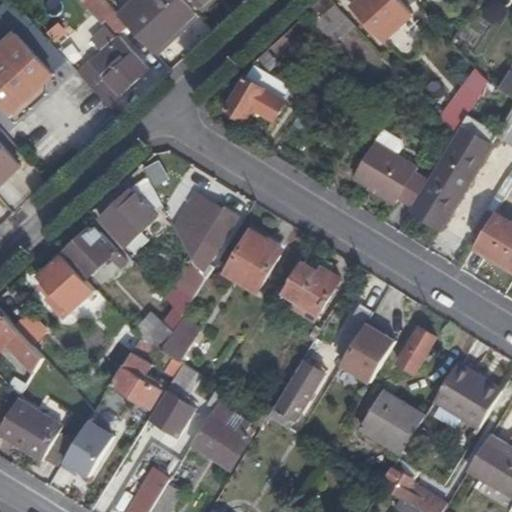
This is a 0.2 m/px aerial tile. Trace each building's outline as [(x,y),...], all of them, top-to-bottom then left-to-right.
[(82,0),(116,36),(117,35),(129,24),(124,18),(107,0),(82,0)] [(129,24),(139,34),(142,32),(157,48),(195,10),(185,0),(143,0),(124,18),(129,24)] [(331,0),(319,0),(306,12),(321,27),(341,10),(331,0)] [(412,14),(399,0),(348,0),(348,1),(382,40),(412,14)] [(399,0),(412,14),(420,7),(413,0),(399,0)] [(0,96),(12,111),(54,73),(16,32),(0,47),(0,96)] [(147,68),(117,35),(116,36),(78,72),(108,105),(147,68)] [(253,64),(245,76),(284,100),(292,88),(253,64)] [(455,135),(461,127),(488,81),(478,70),(441,119),(455,135)] [(511,72),(501,88),(511,94),(511,72)] [(284,100),(245,76),(226,107),(246,118),(253,106),(274,119),(284,101),(284,100)] [(455,135),(410,209),(441,228),(491,146),(461,127),(455,135)] [(377,139),(354,176),(398,203),(420,165),(377,139)] [(0,181),(20,163),(0,141),(0,181)] [(157,187),(172,179),(161,159),(146,167),(157,187)] [(163,205),(146,176),(131,188),(100,217),(127,245),(157,218),(154,214),(163,205)] [(205,280),(213,267),(208,264),(233,224),(219,216),(223,210),(196,193),(194,196),(193,197),(179,219),(192,228),(187,235),(204,246),(202,251),(199,248),(193,258),(199,268),(205,280)] [(462,237),(476,246),(477,245),(493,218),(479,211),(462,237)] [(477,245),(511,265),(511,221),(497,212),(493,218),(477,245)] [(62,251),(85,276),(108,255),(119,266),(126,260),(93,223),(62,251)] [(285,248),(252,229),(227,271),(260,290),(285,248)] [(71,310),(96,287),(85,276),(62,251),(37,274),(52,290),(57,296),(71,310)] [(326,269),(323,274),(304,263),(283,297),(318,319),(341,278),(326,269)] [(183,316),(205,280),(199,268),(174,306),(182,315),(183,316)] [(52,300),(57,296),(52,290),(47,295),(52,300)] [(373,313),(374,312),(362,303),(342,334),(344,336),(336,349),(347,356),(370,319),(373,313)] [(182,315),(174,306),(163,322),(150,343),(152,343),(162,349),(182,315)] [(35,370),(43,357),(0,308),(0,347),(0,348),(8,340),(35,370)] [(141,336),(150,343),(163,322),(152,311),(136,331),(141,336)] [(201,328),(183,316),(163,350),(174,357),(181,361),(201,328)] [(347,356),(342,364),(367,379),(393,337),(381,331),(377,328),(378,324),(370,319),(347,356)] [(426,357),(429,352),(438,338),(421,326),(399,361),(417,373),(426,357)] [(143,356),(152,343),(150,343),(141,336),(133,349),(113,381),(153,405),(166,384),(147,372),(153,362),(143,356)] [(178,372),(184,362),(181,361),(174,357),(166,369),(176,375),(178,372)] [(191,380),(197,371),(184,362),(178,372),(191,380)] [(481,427),(503,390),(459,363),(437,400),(481,427)] [(301,373),(297,371),(287,386),(291,389),(279,408),(295,418),(298,420),(325,375),(307,364),(301,373)] [(181,396),(191,380),(178,372),(176,375),(168,388),(170,390),(181,396)] [(11,386),(19,396),(25,385),(15,379),(11,386)] [(404,453),(427,415),(385,389),(363,426),(404,453)] [(198,407),(181,396),(170,390),(153,417),(181,434),(198,407)] [(19,396),(0,426),(0,431),(44,458),(63,430),(46,420),(49,415),(19,396)] [(289,427),(295,418),(279,408),(275,406),(269,415),(289,427)] [(269,415),(261,410),(254,422),(262,427),(269,415)] [(205,431),(202,428),(193,444),(233,469),(257,430),(250,426),(245,434),(215,415),(205,431)] [(118,436),(92,421),(69,459),(94,474),(118,436)] [(511,496),(511,446),(492,434),(481,451),(470,470),(511,496)] [(126,511),(150,511),(151,511),(169,482),(172,477),(156,467),(126,511)] [(406,496),(432,511),(444,511),(447,507),(427,494),(422,491),(413,485),(416,480),(395,467),(384,485),(403,497),(405,498),(406,496)] [(169,482),(151,511),(170,511),(184,492),(169,482)] [(428,511),(405,498),(403,497),(397,508),(404,511),(428,511)]
